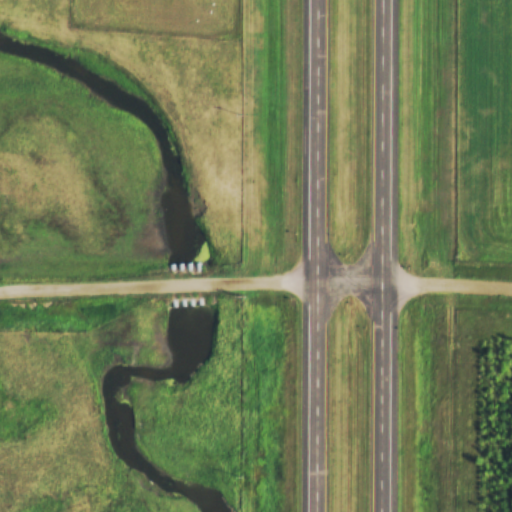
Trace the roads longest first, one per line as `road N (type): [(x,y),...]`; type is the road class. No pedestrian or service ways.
road 1 (residential): [(511,288),(227,284),(0,294)]
road 2 (primary): [(319,0),(318,511)]
road 3 (primary): [(386,511),(387,0)]
